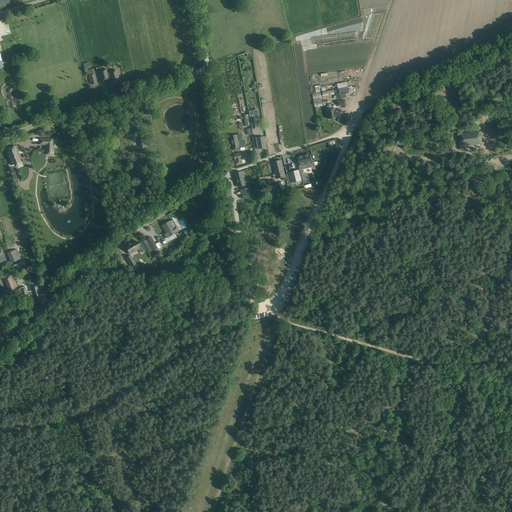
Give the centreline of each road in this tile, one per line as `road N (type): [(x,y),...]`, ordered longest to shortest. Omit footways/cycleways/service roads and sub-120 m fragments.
road 1 (unclassified): [(0,344),(116,238),(229,172)]
road 2 (unclassified): [(306,229),(274,305),(258,306),(229,172)]
road 3 (unclassified): [(306,229),(347,133),(229,172)]
road 4 (unclassified): [(0,141),(210,70)]
road 5 (track): [(511,154),(306,229)]
road 6 (track): [(465,370),(416,511)]
road 7 (track): [(465,370),(345,335)]
road 8 (track): [(393,0),(348,116)]
